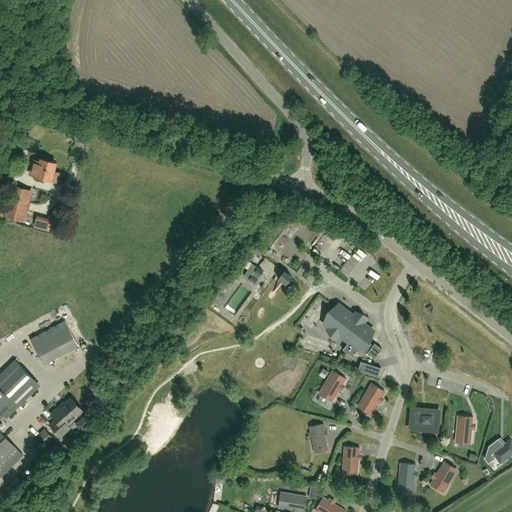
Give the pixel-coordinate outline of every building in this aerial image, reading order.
[(41,158),(40,161),(33,159),(31,167),(38,169),(36,176),(36,179),(43,181),(44,178),(51,180),(58,182),(60,173),(54,171),(56,163),(41,158)] [(23,221),(31,192),(32,190),(13,185),(13,187),(7,186),(5,192),(4,195),(10,196),(5,216),(23,221)] [(249,225),(243,219),(239,224),(245,229),(249,225)] [(252,264),(244,275),(254,283),(263,272),(252,264)] [(356,317),(339,304),(320,329),(325,332),(327,330),(337,338),(339,335),(348,342),(343,349),(353,357),(373,330),(361,321),(363,318),(358,314),(356,317)] [(76,344),(64,322),(31,340),(35,349),(43,345),(49,358),(76,344)] [(374,359),(382,349),(374,343),(367,353),(374,359)] [(0,473),(21,453),(0,431),(0,410),(5,416),(38,384),(16,361),(0,377),(0,473)] [(381,368),(361,361),(358,370),(378,377),(381,368)] [(323,391),(334,398),(339,389),(340,388),(339,388),(342,384),(346,378),(332,370),(329,376),(331,377),(323,391)] [(370,390),(361,404),(373,410),(378,401),(378,402),(378,401),(381,397),(381,396),(384,391),(371,383),(368,389),(370,390)] [(61,405),(51,414),(55,419),(50,424),(60,436),(70,427),(67,424),(82,410),(71,398),(62,406),(61,405)] [(426,411),(425,413),(413,412),(412,426),(424,427),(425,424),(435,425),(437,412),(426,411)] [(458,438),(471,439),(472,429),(472,428),(472,423),(473,416),(457,415),(457,422),(459,422),(458,438)] [(328,450),(324,432),(325,432),(325,431),(323,424),(310,427),(315,453),(328,450)] [(53,438),(44,428),(39,433),(47,444),(53,438)] [(493,452),(500,462),(511,452),(511,442),(510,439),(493,452)] [(345,469),(358,470),(358,460),(359,460),(359,459),(358,459),(359,454),(359,447),(344,446),(343,453),(346,453),(345,469)] [(401,486),(413,487),(414,476),(415,476),(414,476),(415,471),(415,470),(416,464),(400,462),(399,469),(402,470),(401,486)] [(453,471),(442,464),(436,473),(436,474),(434,478),(433,478),(433,479),(430,484),(443,492),(447,486),(445,485),(453,471)] [(283,495),(281,508),(291,509),(291,510),(292,510),(292,509),(297,510),(297,511),(297,510),(304,511),(306,496),(299,495),(299,498),(283,495)] [(323,511),(340,511),(342,509),(333,503),(329,500),(328,500),(323,497),(314,510),(318,511),(321,511),(322,511),(323,511)]
